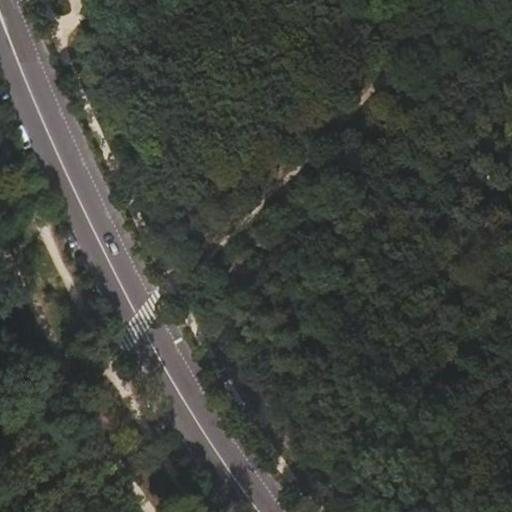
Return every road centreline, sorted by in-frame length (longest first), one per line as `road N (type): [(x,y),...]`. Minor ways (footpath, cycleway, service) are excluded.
road 1 (secondary): [(260,511),(141,325),(71,189),(0,12)]
road 2 (unknown): [(450,0),(166,299)]
road 3 (unknown): [(120,347),(0,454)]
